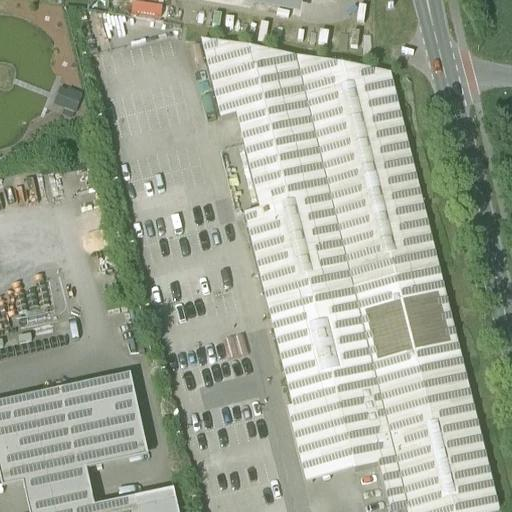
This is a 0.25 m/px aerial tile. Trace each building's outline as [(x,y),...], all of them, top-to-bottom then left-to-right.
[(389,78),(201,45),(220,123),(236,119),(260,214),(244,218),(268,316),(438,274),(389,78)] [(67,96),(61,110),(64,111),(62,117),(72,121),(74,115),(75,116),(81,102),(80,101),(67,96)] [(438,274),(268,316),(292,412),(289,416),(462,371),(438,274)] [(462,371),(289,416),(308,490),(378,472),(481,445),(462,371)] [(132,391),(0,419),(0,483),(145,452),(132,391)] [(417,511),(493,493),(481,445),(378,472),(387,511),(417,511)] [(145,452),(0,483),(0,486),(2,494),(22,490),(27,511),(136,511),(135,504),(98,511),(93,511),(86,476),(148,462),(145,452)] [(497,511),(493,493),(417,511),(497,511)] [(176,511),(173,496),(135,504),(136,511),(176,511)]
